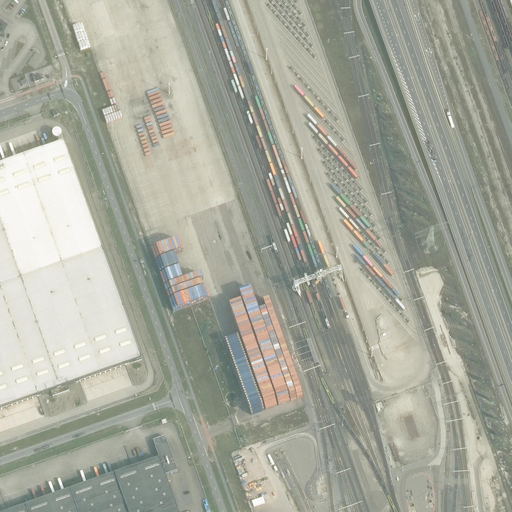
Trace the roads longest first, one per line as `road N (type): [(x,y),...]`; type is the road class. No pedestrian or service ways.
road 1 (trunk): [(359,0),(511,414)]
road 2 (trunk): [(379,0),(511,376)]
road 3 (trunk): [(511,335),(392,0)]
road 4 (unclassified): [(182,397),(77,102),(63,93)]
road 5 (trunk): [(511,295),(409,0)]
road 6 (unclassified): [(0,461),(182,397)]
road 7 (unclassified): [(223,511),(182,397)]
